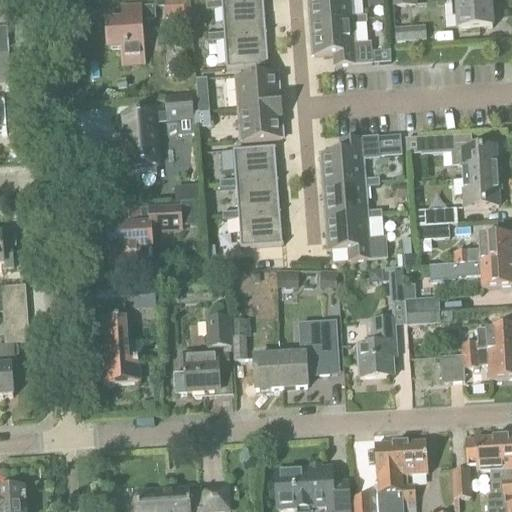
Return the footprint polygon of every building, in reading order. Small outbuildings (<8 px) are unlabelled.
[(222,11),(224,35),(265,32),(263,0),(206,4),(206,12),(222,11)] [(351,19),(349,0),(309,0),(310,13),(308,13),(309,26),(311,25),(351,22),(351,19)] [(392,0),(393,10),(410,9),(409,0),(392,0)] [(189,3),(164,4),(164,21),(178,20),(178,26),(190,26),(189,3)] [(490,3),(457,6),(458,33),(492,31),(490,3)] [(119,50),(121,70),(145,68),(144,49),(142,49),(140,21),(154,21),(153,9),(120,11),(121,23),(107,24),(109,51),(119,50)] [(353,47),(352,28),(367,26),(367,18),(351,19),(351,22),(311,25),(313,45),(311,45),(312,58),(314,57),(314,59),(334,57),(334,69),(371,66),(370,46),(353,47)] [(447,40),(458,39),(457,26),(445,27),(447,40)] [(224,43),(227,72),(269,69),(269,67),(268,67),(265,32),(224,35),(208,36),(209,44),(224,43)] [(396,49),(427,47),(426,34),(395,36),(396,49)] [(0,42),(0,53),(8,53),(7,42),(0,42)] [(0,71),(9,72),(9,61),(0,60),(0,71)] [(9,72),(0,71),(0,82),(11,82),(9,72)] [(236,79),(239,111),(281,108),(280,96),(278,96),(277,76),(236,79)] [(197,98),(205,97),(204,81),(196,82),(197,98)] [(190,100),(166,102),(167,119),(177,118),(178,129),(179,141),(194,140),(190,100)] [(282,121),(281,108),(239,111),(242,145),(282,142),(280,122),(282,121)] [(195,131),(211,130),(209,114),(193,115),(195,131)] [(178,129),(177,118),(167,119),(157,121),(155,115),(125,118),(126,135),(122,135),(123,155),(127,153),(128,171),(160,169),(157,131),(178,129)] [(462,182),(502,180),(501,167),(497,167),(496,151),(472,152),(471,138),(420,142),(421,157),(452,155),(452,169),(461,169),(462,182)] [(364,186),(364,190),(380,189),(379,184),(364,185),(362,162),(379,161),(403,160),(401,139),(340,143),(341,155),(321,157),(321,158),(319,158),(324,190),(364,186)] [(220,191),(236,190),(277,187),(277,184),(278,184),(278,182),(277,182),(274,152),(276,152),(276,150),(233,153),(235,182),(220,183),(220,191)] [(502,180),(462,182),(464,212),(499,210),(498,193),(502,193),(502,180)] [(325,202),(326,222),(366,218),(367,222),(381,221),(381,215),(366,216),(364,190),(364,186),(324,190),(322,190),(323,202),(325,202)] [(223,223),(238,222),(280,218),(279,216),(281,216),(281,214),(279,214),(277,187),(236,190),(238,214),(222,215),(223,223)] [(182,234),(180,210),(146,212),(147,228),(139,229),(138,211),(118,212),(119,230),(108,231),(111,266),(152,264),(152,250),(151,236),(182,234)] [(416,231),(449,228),(458,227),(458,212),(415,214),(416,231)] [(238,222),(240,251),(283,248),(283,246),(282,246),(280,218),(238,222)] [(366,218),(326,222),(324,222),(325,234),(327,234),(329,254),(349,253),(350,265),(386,262),(385,241),(368,242),(367,222),(366,218)] [(449,228),(416,231),(417,242),(450,239),(449,228)] [(0,236),(0,267),(2,273),(14,272),(12,250),(16,249),(15,236),(0,237),(0,236)] [(411,238),(402,238),(403,255),(412,254),(411,238)] [(511,264),(511,238),(479,240),(480,264),(471,264),(470,258),(453,259),(454,268),(471,267),(480,266),(511,264)] [(208,266),(216,265),(215,249),(207,250),(208,266)] [(511,264),(480,266),(481,292),(511,290),(511,264)] [(390,306),(405,305),(403,274),(389,275),(390,306)] [(298,291),(298,277),(278,276),(278,291),(298,291)] [(128,311),(157,309),(155,287),(127,289),(128,311)] [(164,287),(156,287),(156,297),(164,296),(164,287)] [(24,289),(2,291),(2,302),(25,301),(24,289)] [(3,318),(26,317),(25,301),(2,303),(3,318)] [(405,318),(441,316),(440,306),(404,308),(405,318)] [(128,363),(124,309),(97,310),(99,328),(104,329),(107,366),(103,366),(105,388),(139,385),(138,362),(128,363)] [(441,316),(405,318),(405,328),(442,326),(441,316)] [(3,318),(3,322),(4,334),(27,333),(26,317),(3,318)] [(231,320),(206,321),(208,351),(232,350),(232,341),(232,340),(231,323),(231,320)] [(359,381),(393,379),(392,362),(395,361),(393,323),(372,324),(373,348),(357,349),(359,381)] [(488,358),(511,356),(511,330),(487,332),(488,358)] [(4,334),(5,342),(6,349),(28,349),(27,333),(4,334)] [(249,338),(232,339),(234,375),(251,374),(249,338)] [(279,360),(281,392),(306,391),(306,386),(319,385),(318,367),(342,365),(341,341),(278,345),(279,360)] [(462,360),(479,358),(478,347),(462,347),(462,360)] [(185,378),(176,379),(177,398),(186,398),(219,396),(218,377),(229,376),(228,356),(219,356),(219,353),(183,355),(184,368),(185,378)] [(511,356),(488,358),(490,384),(511,382),(511,356)] [(479,358),(462,360),(440,361),(441,386),(463,386),(463,370),(479,370),(479,358)] [(255,393),(281,392),(279,360),(254,362),(255,393)] [(0,369),(0,399),(13,398),(11,369),(0,369)] [(511,511),(511,440),(500,442),(504,511),(511,511)] [(504,511),(500,442),(474,443),(474,445),(465,445),(467,472),(476,472),(476,476),(491,475),(493,500),(487,500),(487,511),(504,511)] [(400,448),(402,481),(407,481),(428,479),(426,446),(400,448)] [(397,481),(402,481),(400,448),(375,449),(377,482),(397,481)] [(330,488),(330,481),(329,472),(275,475),(276,511),(294,511),(327,510),(326,511),(348,511),(347,487),(330,488)] [(459,511),(459,506),(471,505),(470,474),(451,475),(452,481),(453,505),(453,511),(459,511)] [(201,496),(137,499),(137,511),(227,511),(227,491),(201,493),(201,496)] [(0,511),(23,511),(22,492),(0,493),(0,511)] [(403,506),(403,511),(415,511),(415,497),(403,497),(403,506)] [(369,511),(369,499),(354,500),(354,511),(369,511)]
